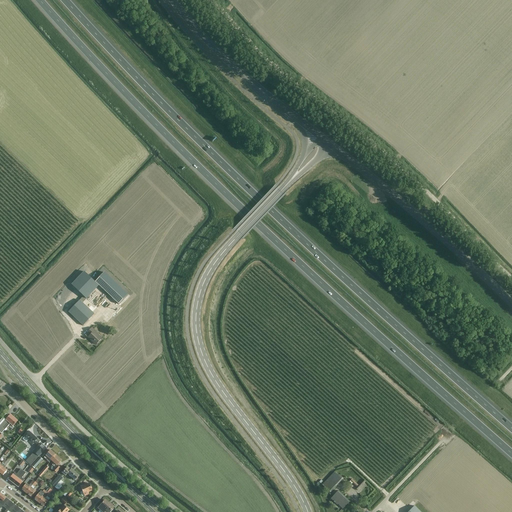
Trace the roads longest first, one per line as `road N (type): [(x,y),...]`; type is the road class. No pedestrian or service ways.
road 1 (motorway): [(39,0),(199,169),(511,454)]
road 2 (motorway): [(511,428),(248,189),(64,0)]
road 3 (unclassified): [(511,280),(428,192),(275,65),(211,0)]
road 4 (unclassified): [(306,511),(214,380),(195,327),(214,261),(281,190)]
road 5 (unclassified): [(511,306),(324,140)]
road 6 (unclassified): [(178,511),(34,379)]
road 7 (primary): [(129,485),(0,351)]
road 8 (unclassified): [(286,111),(172,0)]
road 9 (unclassified): [(0,382),(105,487)]
road 10 (track): [(449,434),(356,352)]
